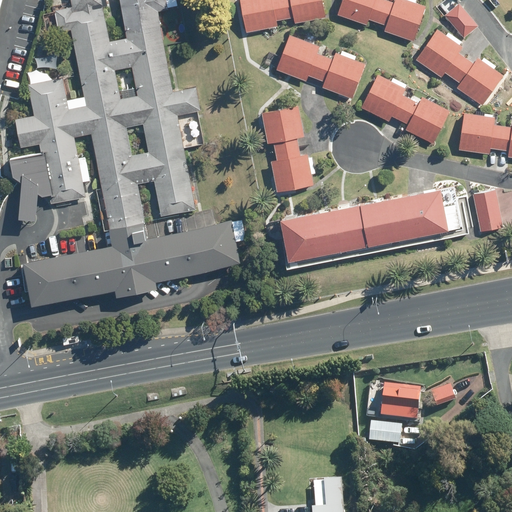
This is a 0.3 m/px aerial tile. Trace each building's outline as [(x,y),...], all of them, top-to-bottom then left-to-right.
[(85,163),(84,157),(78,158),(73,136),(90,132),(113,246),(26,263),(33,301),(222,264),(216,227),(148,240),(136,182),(154,179),(161,215),(194,208),(176,114),(199,109),(195,86),(171,91),(156,11),(166,9),(164,0),(118,0),(126,37),(109,41),(102,5),(107,4),(106,0),(70,0),(71,3),(62,5),(63,8),(54,9),(59,30),(71,28),(86,104),(68,108),(62,77),(46,80),(44,68),(27,71),(30,83),(28,83),(34,114),(25,116),(22,102),(4,105),(5,112),(15,110),(17,118),(14,118),(20,146),(39,142),(48,191),(44,193),(46,203),(85,196),(82,180),(90,179),(89,171),(85,171),(85,170),(83,170),(82,163),(85,163)] [(239,0),(245,30),(277,25),(276,19),(285,18),(281,0),(239,0)] [(281,0),(285,18),(293,16),(294,22),(324,17),(321,0),(281,0)] [(343,0),(339,14),(367,24),(370,18),(378,22),(386,0),(343,0)] [(416,0),(396,0),(395,3),(387,0),(386,0),(378,22),(388,25),(386,29),(386,31),(390,32),(387,38),(398,42),(400,36),(414,41),(428,6),(417,2),(416,2),(416,0)] [(458,2),(444,14),(463,36),(477,24),(458,2)] [(177,15),(166,16),(169,42),(181,40),(177,15)] [(458,51),(461,45),(436,28),(415,58),(440,76),(443,71),(452,77),(465,57),(458,51)] [(289,34),(276,67),(306,79),(307,74),(315,77),(324,55),(316,52),(318,46),(289,34)] [(315,77),(324,81),(322,86),(352,97),(365,64),(354,59),(355,55),(342,49),(340,54),(335,52),(332,58),(324,55),(315,77)] [(465,57),(452,77),(459,82),(456,87),(482,104),(502,74),(493,67),(495,64),(483,56),(481,60),(477,57),(473,62),(465,57)] [(409,98),(411,94),(403,90),(406,83),(392,77),(390,80),(377,73),(361,106),(388,119),(390,115),(399,119),(409,98)] [(408,123),(405,129),(432,142),(448,109),(436,103),(438,99),(428,94),(426,97),(422,95),(420,99),(417,97),(415,101),(409,98),(399,119),(408,123)] [(297,104),(261,111),(267,142),(272,141),(274,151),(298,146),(296,136),(303,135),(297,104)] [(493,123),(494,116),(492,116),(492,112),(478,110),(477,114),(463,112),(458,149),(489,153),(490,147),(500,148),(503,124),(493,123)] [(508,156),(511,156),(511,123),(511,125),(503,124),(500,148),(509,150),(508,156)] [(275,160),(271,160),(277,191),(313,184),(311,173),(315,173),(311,157),(307,158),(306,153),(300,154),(298,146),(274,151),(275,160)] [(22,213),(24,175),(9,174),(7,213),(22,213)] [(359,202),(367,243),(460,225),(455,202),(443,205),(439,187),(435,188),(434,185),(423,187),(423,189),(359,202)] [(495,189),(473,193),(481,230),(502,226),(495,189)] [(359,202),(280,217),(288,258),(367,243),(359,202)] [(78,335),(62,339),(64,345),(80,342),(78,335)] [(384,382),(380,414),(416,419),(420,386),(384,382)] [(450,384),(430,391),(436,406),(455,399),(450,384)] [(401,424),(370,421),(368,440),(399,444),(401,424)]
